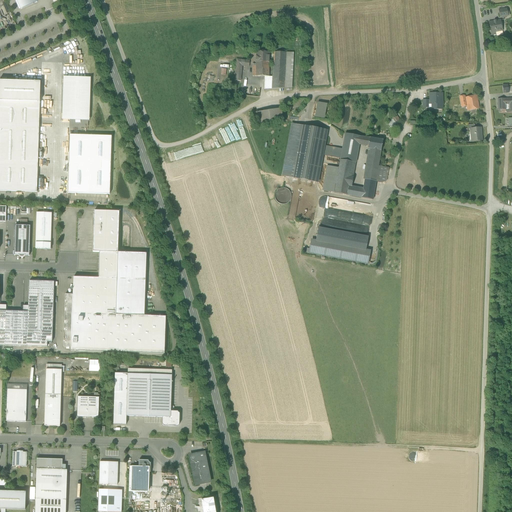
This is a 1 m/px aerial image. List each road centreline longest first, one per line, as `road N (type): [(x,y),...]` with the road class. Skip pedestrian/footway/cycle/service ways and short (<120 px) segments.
road 1 (primary): [(240,511),(197,325),(87,0)]
road 2 (residential): [(479,511),(491,144),(483,80)]
road 3 (residential): [(259,100),(483,80)]
road 4 (track): [(481,448),(273,442)]
road 5 (unclassified): [(0,439),(144,443)]
